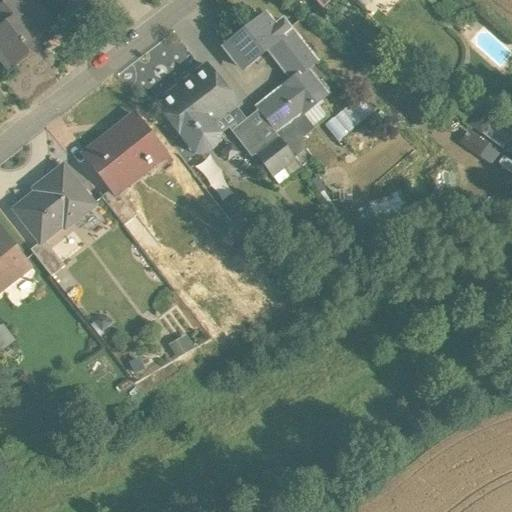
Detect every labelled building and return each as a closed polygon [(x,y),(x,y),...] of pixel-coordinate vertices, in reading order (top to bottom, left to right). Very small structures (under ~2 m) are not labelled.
[(33,0),(16,0),(0,12),(0,26),(4,31),(0,33),(0,57),(10,70),(45,44),(34,29),(47,19),(33,0)] [(65,0),(80,19),(105,0),(65,0)] [(310,0),(320,8),(327,0),(310,0)] [(272,32),(264,23),(236,45),(250,63),(264,53),(289,85),(274,97),(293,122),(300,117),(301,118),(319,104),(299,79),(305,74),(315,66),(288,32),(287,33),(278,40),(272,32)] [(281,25),(272,32),(278,40),(287,33),(281,25)] [(236,45),(224,54),(239,72),(250,63),(236,45)] [(204,69),(154,108),(192,158),(198,158),(203,156),(208,154),(212,151),(215,147),(216,143),(217,139),(209,128),(235,108),(204,69)] [(315,86),(305,74),(299,79),(319,104),(325,99),(324,99),(327,94),(320,85),(315,86)] [(293,122),(274,97),(254,112),(273,138),(293,122)] [(358,101),(323,129),(336,145),(371,118),(358,101)] [(165,158),(135,120),(84,160),(111,194),(115,199),(165,158)] [(468,133),(459,144),(492,168),(500,156),(468,133)] [(276,141),(253,158),(270,180),(292,163),(276,141)] [(499,168),(511,174),(511,162),(503,159),(499,168)] [(94,210),(63,170),(46,184),(48,187),(14,214),(40,247),(74,220),(77,223),(94,210)] [(120,199),(117,201),(115,199),(111,194),(100,202),(123,231),(137,220),(120,199)] [(0,235),(0,298),(31,274),(0,235)] [(45,252),(40,247),(30,255),(50,281),(63,270),(47,250),(45,252)]
